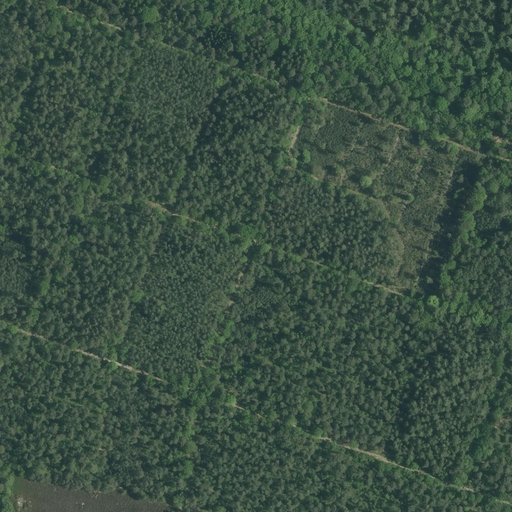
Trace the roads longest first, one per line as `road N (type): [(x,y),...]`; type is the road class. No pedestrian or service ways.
road 1 (track): [(511,504),(198,392)]
road 2 (tertiary): [(511,103),(208,0)]
road 3 (track): [(255,240),(511,335)]
road 4 (track): [(114,362),(170,216),(255,240)]
road 5 (track): [(255,240),(321,49)]
road 6 (track): [(198,392),(255,240)]
road 7 (track): [(114,362),(0,321)]
road 8 (track): [(185,511),(198,392)]
